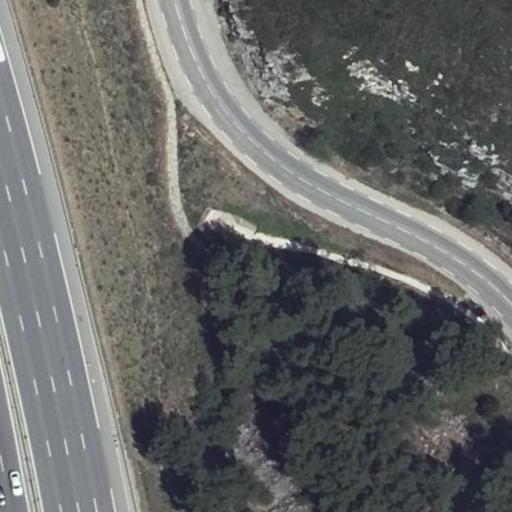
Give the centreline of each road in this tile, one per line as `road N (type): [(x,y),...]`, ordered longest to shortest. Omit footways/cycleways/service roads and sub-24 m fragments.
road 1 (secondary): [(511,307),(455,258),(324,191),(231,125),(190,55),(172,0)]
road 2 (motorway): [(89,511),(0,116)]
